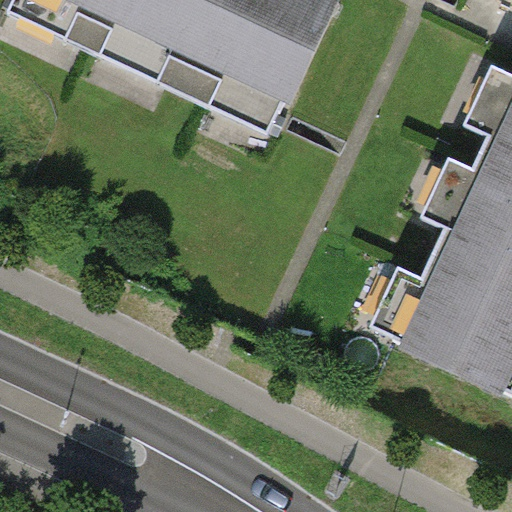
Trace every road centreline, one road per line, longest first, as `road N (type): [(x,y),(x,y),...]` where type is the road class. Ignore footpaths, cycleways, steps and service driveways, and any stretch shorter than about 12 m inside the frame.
road 1 (secondary): [(296,511),(183,438),(0,355)]
road 2 (secondary): [(0,429),(187,511)]
